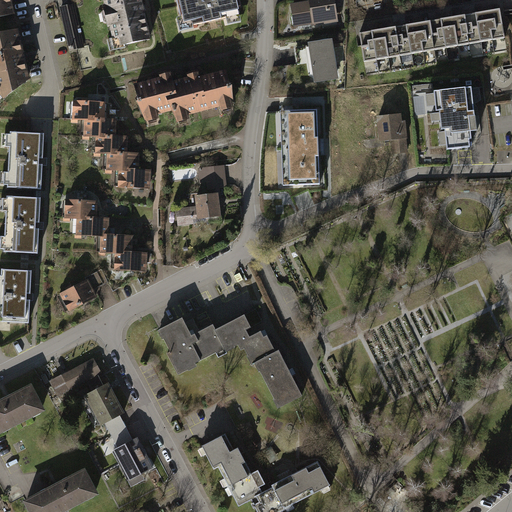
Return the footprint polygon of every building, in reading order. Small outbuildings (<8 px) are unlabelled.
[(0,0),(0,17),(14,14),(10,0),(0,0)] [(139,0),(99,0),(114,51),(151,41),(139,0)] [(176,0),(181,19),(178,19),(181,35),(197,32),(196,28),(228,21),(230,26),(243,24),(238,0),(176,0)] [(309,0),(310,2),(292,5),(295,29),(339,23),(336,4),(341,3),(340,0),(309,0)] [(500,9),(488,12),(493,40),(505,38),(500,9)] [(488,12),(476,14),(481,42),(493,40),(488,12)] [(476,14),(465,16),(470,44),(481,42),(476,14)] [(465,16),(453,18),(458,46),(470,44),(465,16)] [(453,18),(442,20),(446,48),(458,46),(453,18)] [(442,20),(430,22),(435,50),(446,48),(442,20)] [(430,22),(419,24),(423,52),(435,50),(430,22)] [(419,24),(407,26),(412,54),(423,52),(419,24)] [(407,26),(395,28),(400,56),(412,54),(407,26)] [(395,28),(384,30),(389,58),(400,56),(395,28)] [(384,30),(372,32),(377,60),(389,58),(384,30)] [(28,82),(16,31),(0,35),(0,102),(3,102),(28,82)] [(372,32),(360,34),(365,62),(377,60),(372,32)] [(331,42),(312,45),(317,80),(336,77),(331,42)] [(166,80),(132,89),(140,119),(166,113),(167,120),(234,102),(228,77),(197,85),(196,79),(168,86),(166,80)] [(472,87),(434,92),(436,112),(439,112),(442,130),(445,129),(447,149),(471,146),(470,140),(472,139),(470,117),(475,116),(472,87)] [(102,105),(73,105),(72,125),(83,125),(83,141),(96,141),(96,157),(108,157),(107,174),(115,175),(115,184),(128,185),(128,193),(149,193),(149,173),(136,173),(136,155),(124,155),(124,135),(113,135),(113,120),(102,120),(102,105)] [(317,110),(288,111),(292,186),(321,185),(317,110)] [(399,115),(380,116),(382,141),(396,140),(397,153),(407,152),(405,122),(400,123),(399,115)] [(42,190),(45,135),(11,133),(9,188),(42,190)] [(223,167),(196,171),(197,184),(205,184),(205,189),(211,189),(211,196),(218,196),(218,190),(225,188),(223,167)] [(217,196),(205,199),(193,200),(194,208),(173,211),(176,228),(196,225),(196,223),(208,224),(220,220),(217,196)] [(40,198),(7,197),(4,253),(38,255),(40,198)] [(96,202),(66,201),(66,221),(80,222),(79,241),(100,241),(100,261),(118,261),(117,273),(145,274),(146,254),(130,254),(131,237),(110,236),(110,220),(96,219),(96,202)] [(0,323),(29,325),(32,271),(2,270),(0,311),(0,323)] [(87,281),(60,295),(69,311),(95,297),(87,281)] [(180,318),(157,330),(179,373),(194,365),(193,362),(211,353),(213,356),(241,342),(276,408),(298,396),(286,373),(263,330),(259,332),(256,327),(248,312),(213,331),(210,325),(197,332),(189,336),(180,318)] [(96,355),(49,379),(57,396),(88,381),(92,389),(85,393),(101,424),(125,412),(109,380),(104,383),(99,374),(104,371),(96,355)] [(33,379),(0,396),(0,430),(0,431),(47,407),(33,379)] [(225,430),(203,443),(224,481),(246,468),(225,430)] [(137,437),(116,447),(130,475),(151,464),(137,437)] [(329,482),(316,458),(274,480),(288,505),(329,482)] [(263,472),(259,463),(246,468),(235,475),(254,511),(264,506),(267,511),(290,511),(291,511),(288,505),(274,480),(268,469),(263,472)] [(83,468),(22,498),(28,511),(62,511),(96,495),(83,468)]
